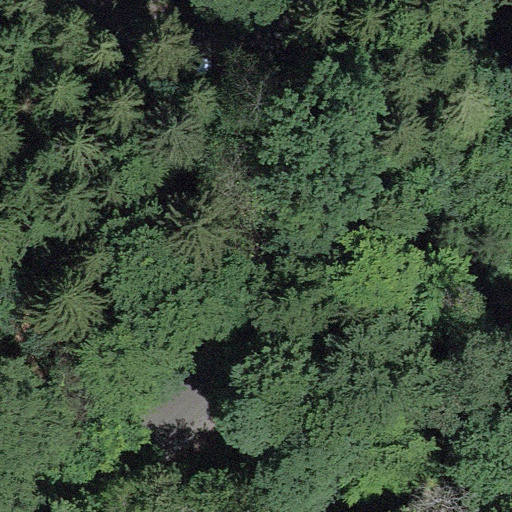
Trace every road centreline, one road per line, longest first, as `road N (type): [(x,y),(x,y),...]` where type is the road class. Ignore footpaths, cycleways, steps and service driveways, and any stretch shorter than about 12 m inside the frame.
road 1 (unclassified): [(286,0),(259,142),(239,347),(178,419),(112,464),(16,511)]
road 2 (track): [(34,0),(117,25),(276,29)]
